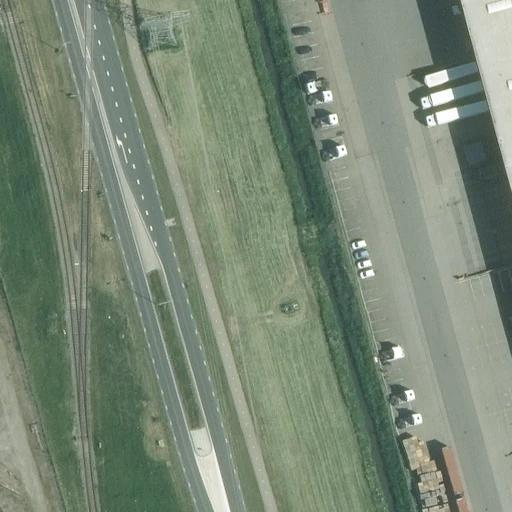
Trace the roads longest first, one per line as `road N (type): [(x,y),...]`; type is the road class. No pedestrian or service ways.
road 1 (unclassified): [(60,0),(186,455),(212,511)]
road 2 (unclassified): [(232,511),(94,0)]
